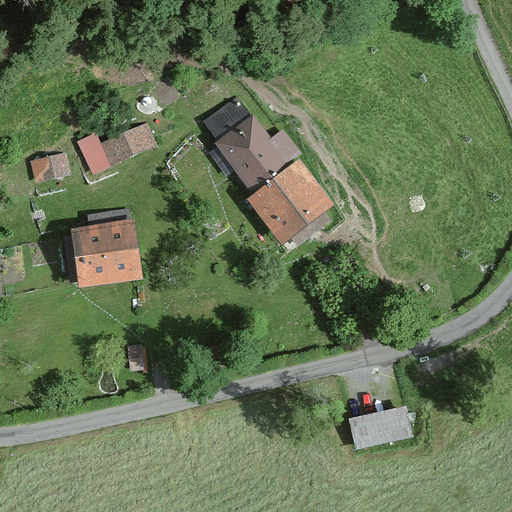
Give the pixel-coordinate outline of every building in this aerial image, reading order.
[(253,200),(284,240),(331,205),(299,162),(288,170),(284,164),(300,153),(284,132),(272,140),(239,96),(205,121),(260,194),(253,200)] [(96,137),(82,143),(95,172),(156,145),(147,125),(100,146),(96,137)] [(64,155),(33,163),(37,180),(68,173),(64,155)] [(75,231),(82,282),(138,274),(131,223),(75,231)] [(406,402),(348,415),(356,448),(413,435),(406,402)]
